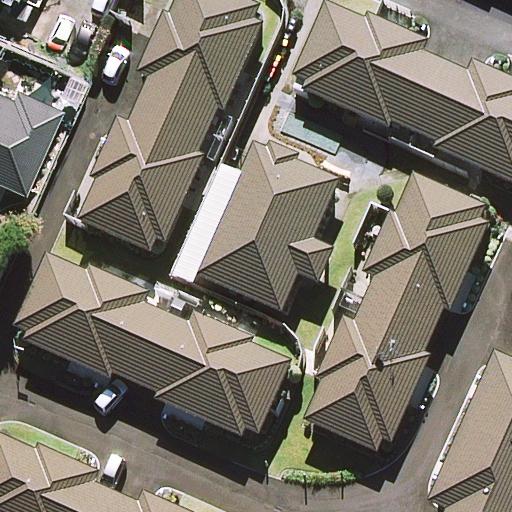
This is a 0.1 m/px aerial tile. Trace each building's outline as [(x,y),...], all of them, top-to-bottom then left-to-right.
[(166,249),(172,251),(210,165),(204,162),(223,120),(229,123),(276,18),(235,0),(176,0),(143,75),(158,82),(141,119),(131,115),(80,229),(159,264),(166,249)] [(310,92),(307,99),(511,188),(511,88),(478,73),(472,85),(424,64),(429,54),(334,12),(301,88),(310,92)] [(345,192),(259,153),(201,283),(287,321),(303,284),(323,293),(337,261),(317,252),(345,192)] [(398,450),(489,232),(479,228),(483,217),(411,187),(370,284),(380,288),(367,320),(355,315),(308,429),(382,460),(388,446),(398,450)] [(116,390),(120,381),(166,402),(162,411),(246,450),(251,441),(263,447),(298,372),(195,324),(191,334),(149,314),(152,307),(55,263),(22,335),(32,339),(27,349),(116,390)] [(511,511),(511,371),(499,366),(437,509),(444,511),(511,511)] [(0,459),(0,511),(162,511),(149,506),(145,511),(140,511),(94,491),(98,482),(8,442),(0,459)]
